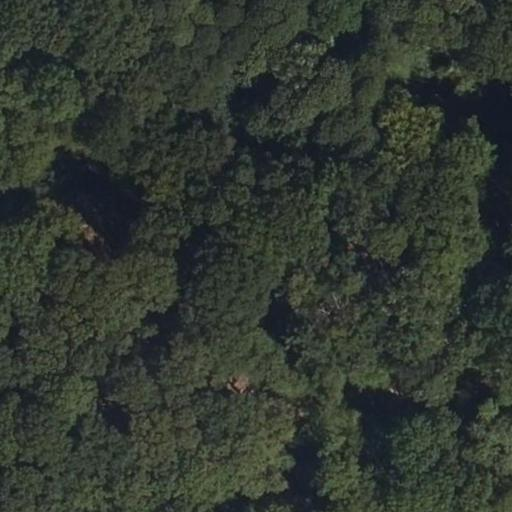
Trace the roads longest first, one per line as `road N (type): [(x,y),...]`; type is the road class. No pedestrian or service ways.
road 1 (track): [(0,217),(470,140)]
road 2 (track): [(494,167),(506,263),(498,299),(400,440),(373,511)]
